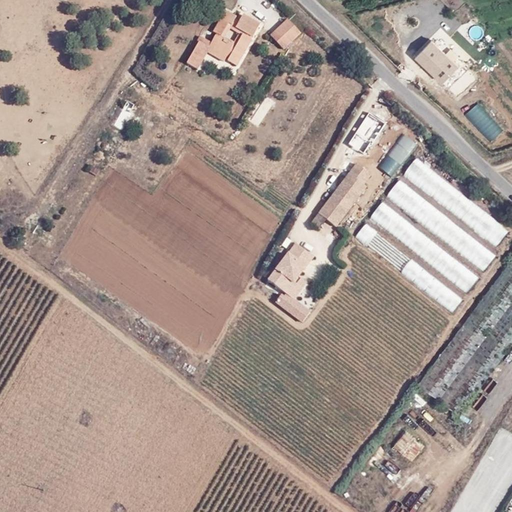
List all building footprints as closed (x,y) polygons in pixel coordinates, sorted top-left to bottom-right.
[(242,18),(225,8),(213,30),(217,32),(210,44),(199,38),(186,62),(199,70),(209,53),(226,62),(229,58),(238,63),(260,23),(244,15),(242,18)] [(288,20),(270,36),(283,50),(301,34),(288,20)] [(461,62),(434,37),(416,54),(444,81),(461,62)] [(125,99),(121,108),(130,112),(134,103),(125,99)] [(386,123),(369,112),(355,134),(373,145),(386,123)] [(386,153),(399,163),(416,143),(403,132),(386,153)] [(511,230),(418,158),(405,174),(498,247),(511,230)] [(371,175),(356,164),(311,224),(319,230),(327,220),(337,228),(367,188),(363,185),(371,175)] [(497,255),(399,180),(387,196),(485,271),(497,255)] [(480,278),(384,201),(370,217),(467,295),(480,278)] [(463,300),(366,223),(355,237),(452,314),(463,300)] [(285,291),(295,299),(297,296),(308,281),(302,276),(316,257),(296,242),(269,280),(285,291)] [(450,319),(352,242),(341,255),(439,333),(450,319)] [(511,266),(508,264),(418,384),(460,414),(511,345),(511,266)] [(295,299),(285,291),(277,302),(302,322),(310,307),(297,296),(295,299)] [(424,445),(406,430),(393,445),(412,460),(424,445)] [(495,511),(511,480),(511,465),(508,463),(511,455),(511,450),(488,439),(451,511),(495,511)]
